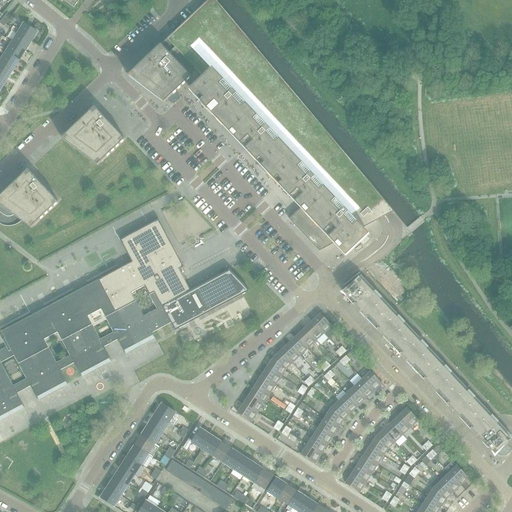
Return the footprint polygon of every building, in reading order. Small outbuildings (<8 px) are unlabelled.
[(335,242),(336,242),(347,253),(375,230),(369,224),(375,221),(369,215),(371,213),(373,214),(374,214),(373,214),(379,209),(380,211),(381,210),(205,2),(176,30),(131,73),(166,100),(186,82),(225,124),(303,206),(289,219),(319,251),(335,242)] [(0,23),(4,27),(12,17),(7,13),(0,21),(0,23)] [(12,30),(17,34),(31,42),(37,32),(24,23),(19,30),(13,26),(11,30),(12,30)] [(7,36),(4,40),(11,44),(24,52),(31,42),(17,34),(12,30),(8,36),(7,36)] [(0,46),(0,51),(4,54),(18,62),(24,52),(11,44),(7,50),(0,46)] [(0,65),(11,73),(18,62),(4,54),(0,60),(0,65)] [(0,79),(5,83),(11,73),(0,65),(0,79)] [(94,107),(64,135),(100,162),(125,139),(94,107)] [(0,196),(0,199),(34,225),(58,202),(28,170),(0,196)] [(73,290),(43,306),(46,311),(33,318),(30,313),(0,329),(4,338),(2,339),(6,346),(0,349),(0,415),(22,404),(17,393),(30,386),(36,397),(66,381),(60,370),(73,363),(79,374),(110,358),(104,346),(117,339),(123,350),(153,334),(152,332),(170,322),(174,330),(198,318),(200,321),(243,297),(242,294),(245,293),(240,284),(238,285),(234,278),(236,276),(230,270),(219,275),(190,291),(179,269),(183,267),(158,219),(120,240),(133,265),(120,272),(117,267),(87,283),(89,288),(76,295),(73,290)] [(359,277),(358,277),(357,275),(356,274),(343,285),(343,286),(344,285),(346,288),(343,292),(494,454),(496,452),(500,455),(504,455),(509,453),(511,449),(511,444),(509,440),(510,439),(359,277)] [(320,313),(312,321),(324,333),(332,325),(320,313)] [(312,321),(304,328),(316,340),(320,345),(328,338),(324,333),(312,321)] [(304,328),(296,336),(308,348),(316,340),(304,328)] [(296,336),(288,343),(300,355),(308,348),(296,336)] [(288,343),(281,350),(292,363),(300,355),(288,343)] [(281,350),(273,358),(286,369),(292,363),(281,350)] [(273,358),(267,367),(281,376),(286,369),(273,358)] [(267,367),(261,376),(275,385),(281,376),(267,367)] [(370,371),(362,379),(374,391),(382,383),(370,371)] [(261,376),(255,385),(269,394),(275,385),(261,376)] [(362,379),(354,386),(366,398),(374,391),(362,379)] [(255,385),(249,394),(263,403),(269,394),(255,385)] [(354,386),(346,393),(358,406),(366,398),(354,386)] [(346,393),(338,401),(350,413),(358,406),(346,393)] [(249,394),(243,403),(257,412),(263,403),(249,394)] [(286,405),(282,403),(272,396),(270,400),(283,409),(286,405)] [(338,401),(330,408),(343,419),(350,413),(338,401)] [(162,403),(155,413),(168,422),(175,411),(162,403)] [(257,412),(243,403),(237,413),(251,422),(257,412)] [(407,407),(398,415),(410,428),(418,420),(407,407)] [(330,408),(324,417),(339,426),(343,419),(330,408)] [(155,413),(148,424),(162,432),(168,422),(155,413)] [(398,415),(391,423),(402,435),(410,428),(398,415)] [(324,417),(319,426),(333,436),(339,426),(324,417)] [(391,423),(383,430),(394,442),(402,435),(391,423)] [(148,424),(142,434),(155,443),(162,432),(148,424)] [(319,426),(313,435),(327,445),(333,436),(319,426)] [(191,442),(202,449),(211,435),(200,428),(191,442)] [(383,430),(375,437),(388,448),(394,442),(383,430)] [(142,434),(135,444),(148,453),(153,456),(160,446),(155,443),(142,434)] [(211,435),(202,449),(212,455),(221,442),(211,435)] [(313,435),(307,444),(321,454),(327,445),(313,435)] [(375,437),(369,446),(383,456),(388,448),(375,437)] [(221,442),(212,455),(223,462),(231,448),(221,442)] [(135,444),(128,455),(141,463),(148,453),(135,444)] [(321,454),(307,444),(301,454),(315,463),(321,454)] [(369,446),(363,455),(377,465),(383,456),(369,446)] [(231,448),(223,462),(233,469),(242,455),(231,448)] [(128,455),(121,465),(135,474),(141,463),(128,455)] [(242,455),(233,469),(243,476),(252,462),(242,455)] [(363,455),(357,464),(371,474),(377,465),(363,455)] [(166,470),(171,473),(177,463),(172,460),(166,470)] [(252,462),(243,476),(254,482),(263,469),(252,462)] [(177,463),(171,473),(176,477),(182,467),(177,463)] [(357,464),(351,473),(366,483),(371,474),(357,464)] [(121,465),(115,475),(128,484),(135,474),(121,465)] [(457,465),(449,473),(460,485),(468,477),(457,465)] [(182,467),(176,477),(181,480),(187,470),(182,467)] [(263,469),(254,482),(251,486),(262,493),(273,476),(263,469)] [(187,470),(181,480),(186,483),(192,473),(187,470)] [(192,473),(186,483),(191,486),(197,476),(192,473)] [(366,483),(351,473),(345,483),(359,492),(366,483)] [(449,473),(441,480),(452,493),(460,485),(449,473)] [(115,475),(108,486),(121,495),(128,484),(115,475)] [(197,476),(191,486),(196,490),(202,480),(197,476)] [(267,491),(278,498),(287,484),(276,477),(267,491)] [(202,480),(196,490),(201,493),(207,483),(202,480)] [(441,480),(433,488),(446,499),(452,493),(441,480)] [(207,483),(201,493),(206,496),(212,486),(207,483)] [(287,484),(278,498),(288,505),(297,491),(287,484)] [(121,495),(108,486),(101,497),(114,505),(121,495)] [(212,486),(206,496),(211,499),(217,489),(212,486)] [(433,488),(427,497),(441,506),(446,499),(433,488)] [(217,489),(211,499),(216,503),(222,493),(217,489)] [(297,491),(288,505),(299,511),(307,498),(297,491)] [(222,493),(216,503),(221,506),(227,496),(222,493)] [(240,493),(237,498),(241,502),(245,496),(240,493)] [(227,496),(221,506),(226,509),(232,499),(227,496)] [(427,497),(421,506),(430,511),(437,511),(441,506),(427,497)] [(307,498),(299,511),(313,511),(318,505),(307,498)] [(249,499),(245,504),(250,507),(252,508),(256,503),(249,499)] [(138,511),(153,511),(157,507),(146,500),(138,511)]
